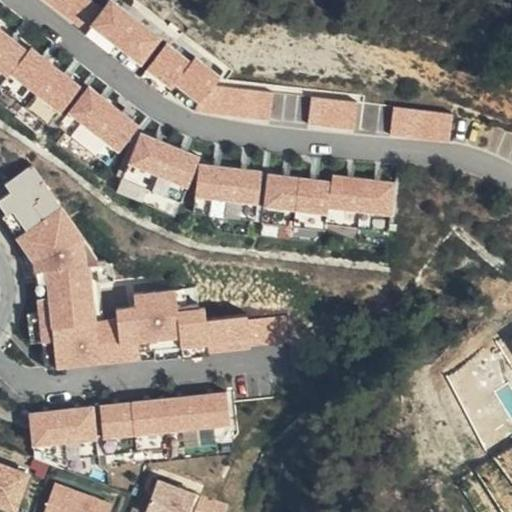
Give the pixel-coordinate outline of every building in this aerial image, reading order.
[(101,0),(49,0),(88,25),(103,1),(101,0)] [(106,0),(91,28),(148,59),(166,27),(115,0),(106,0)] [(0,61),(61,111),(83,84),(0,16),(0,61)] [(149,64),(200,102),(222,73),(171,35),(149,64)] [(203,106),(271,120),(277,93),(209,78),(203,106)] [(70,108),(84,119),(74,132),(111,159),(141,119),(90,81),(70,108)] [(310,123),(358,129),(361,98),(314,93),(310,123)] [(393,105),(392,135),(454,137),(455,107),(393,105)] [(130,157),(190,184),(204,153),(144,126),(130,157)] [(4,179),(8,217),(37,268),(41,306),(30,312),(32,339),(55,337),(57,364),(142,357),(140,336),(180,333),(185,341),(208,339),(213,348),(254,345),(251,310),(212,313),(206,302),(180,305),(178,284),(154,286),(122,304),(116,304),(117,316),(100,317),(94,253),(40,159),(4,179)] [(129,162),(120,188),(152,200),(157,187),(175,193),(180,180),(129,162)] [(199,162),(199,196),(265,196),(265,162),(199,162)] [(395,214),(399,179),(269,166),(265,201),(395,214)] [(198,196),(198,208),(224,208),(224,196),(198,196)] [(253,316),(256,343),(291,340),(288,313),(253,316)] [(143,346),(181,343),(180,335),(142,338),(143,346)] [(34,440),(234,422),(231,388),(30,406),(34,440)] [(0,457),(0,502),(24,507),(33,464),(0,457)] [(191,511),(198,495),(157,477),(144,511),(191,511)] [(109,511),(114,498),(56,479),(44,511),(109,511)]
